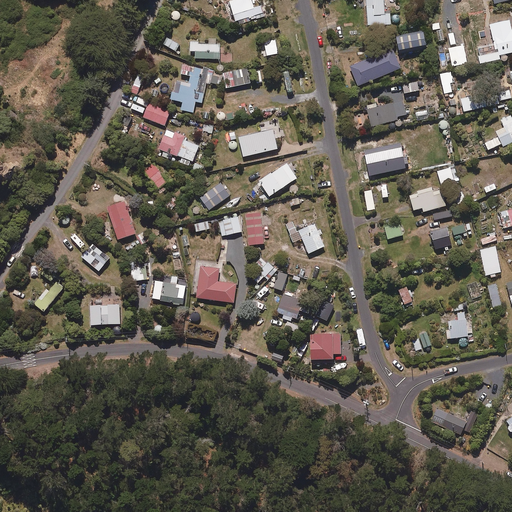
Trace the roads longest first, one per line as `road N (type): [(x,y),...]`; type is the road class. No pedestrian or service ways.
road 1 (residential): [(406,395),(375,353),(304,0)]
road 2 (secondary): [(0,367),(95,351),(198,353),(250,367),(392,430)]
road 3 (residential): [(0,276),(81,161),(159,0)]
road 4 (secondary): [(392,430),(511,488)]
